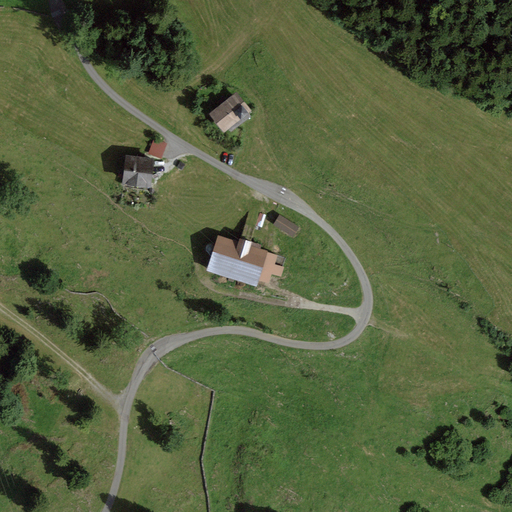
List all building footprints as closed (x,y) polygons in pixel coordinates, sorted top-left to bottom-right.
[(236,90),(212,110),(225,127),(250,106),(236,90)] [(154,155),(126,151),(123,179),(150,184),(154,155)] [(259,230),(262,214),(249,212),(247,228),(259,230)] [(299,224),(279,212),(273,222),(293,234),(299,224)] [(238,237),(218,230),(206,266),(257,283),(259,277),(270,280),(273,272),(281,274),(284,265),(274,262),(277,252),(265,249),(266,246),(250,241),(252,236),(240,232),(238,237)]
